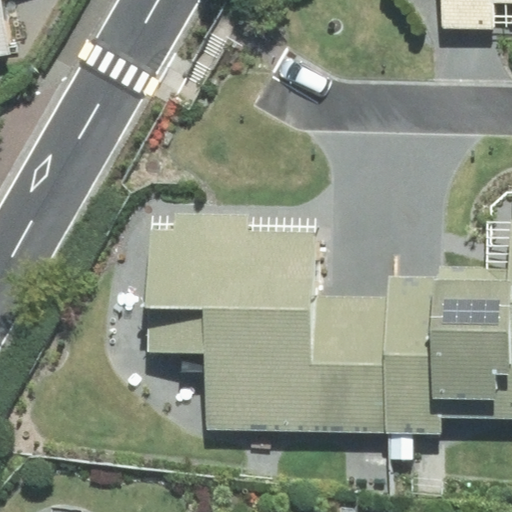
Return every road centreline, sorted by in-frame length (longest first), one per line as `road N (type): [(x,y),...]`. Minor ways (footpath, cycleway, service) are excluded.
road 1 (residential): [(126,13),(311,104),(511,108)]
road 2 (residential): [(0,218),(126,13)]
